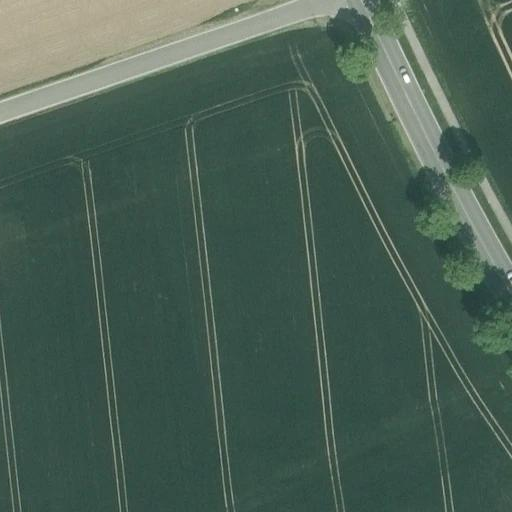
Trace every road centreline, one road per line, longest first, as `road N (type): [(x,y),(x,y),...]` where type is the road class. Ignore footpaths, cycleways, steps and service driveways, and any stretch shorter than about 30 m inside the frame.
road 1 (unclassified): [(0,112),(335,0)]
road 2 (primary): [(361,0),(511,295)]
